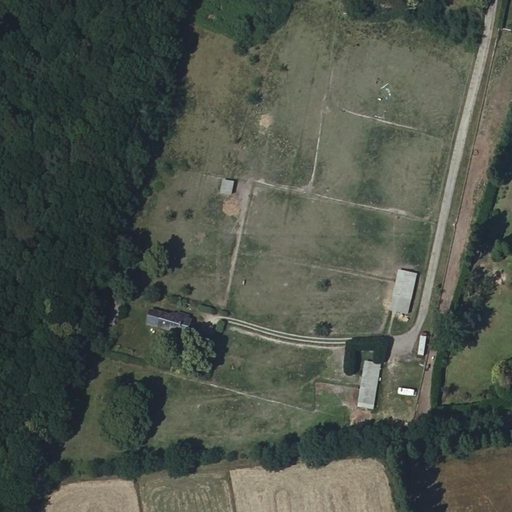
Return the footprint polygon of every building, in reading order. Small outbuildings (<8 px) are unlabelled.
[(220,191),(230,194),(233,181),(223,178),(220,191)] [(390,295),(395,270),(389,269),(380,308),(387,309),(390,295)] [(400,297),(405,272),(395,270),(390,295),(400,297)] [(397,311),(400,297),(390,295),(387,309),(397,311)] [(182,322),(178,321),(180,318),(169,314),(168,317),(162,315),(162,318),(141,312),(136,325),(161,333),(160,336),(167,338),(168,336),(183,340),(186,329),(180,328),(182,322)] [(354,400),(356,386),(360,361),(355,360),(349,399),(354,400)] [(371,362),(360,361),(356,386),(367,388),(371,362)] [(356,386),(354,400),(365,401),(367,388),(356,386)]
